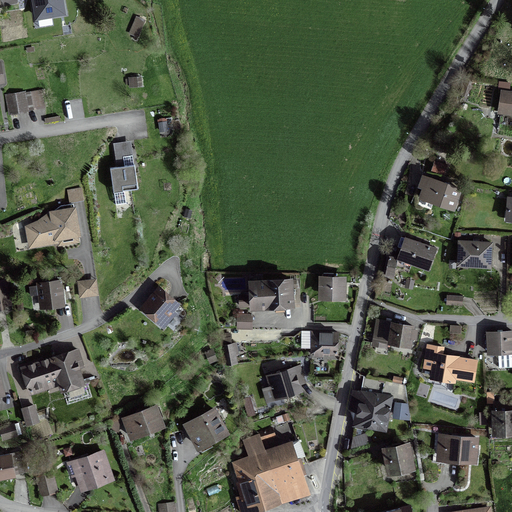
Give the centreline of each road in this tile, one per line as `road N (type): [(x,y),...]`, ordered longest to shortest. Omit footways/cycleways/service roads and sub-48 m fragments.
road 1 (residential): [(321,511),(382,205),(401,157),(497,0)]
road 2 (residential): [(0,140),(142,119)]
road 3 (residential): [(0,357),(121,307)]
